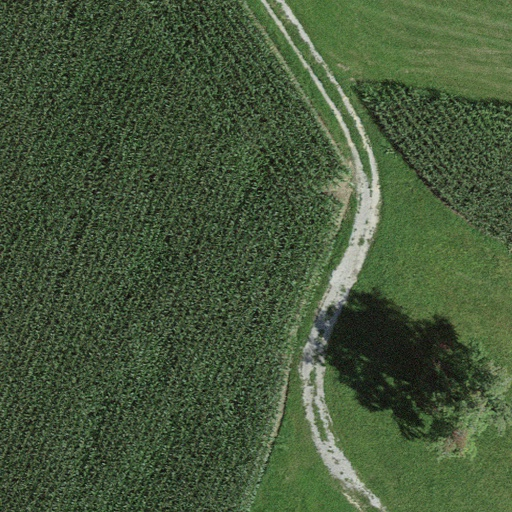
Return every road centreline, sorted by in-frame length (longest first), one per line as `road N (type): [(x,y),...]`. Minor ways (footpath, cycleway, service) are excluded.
road 1 (track): [(382,511),(325,440),(313,368),(365,262),(376,227),(373,183),(330,87),(270,0)]
road 2 (track): [(96,511),(151,430),(214,366),(338,307)]
